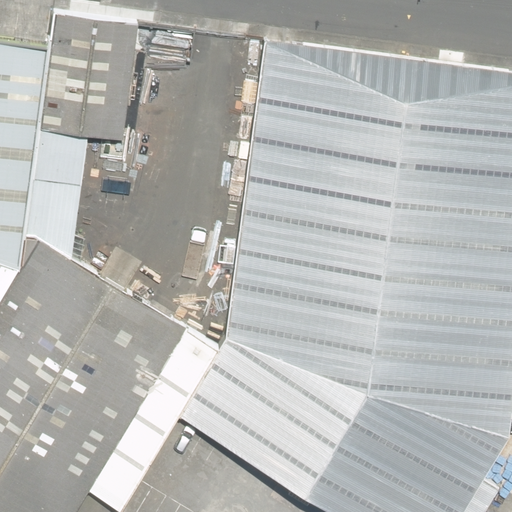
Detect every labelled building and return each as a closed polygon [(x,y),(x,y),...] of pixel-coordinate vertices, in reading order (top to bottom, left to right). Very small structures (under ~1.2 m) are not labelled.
[(49,44),(39,126),(124,138),(138,21),(53,9),(49,44)] [(222,346),(181,412),(344,511),(484,511),(501,486),(483,476),(508,433),(510,415),(511,414),(511,70),(251,36),(231,181),(247,184),(229,335),(222,346)] [(49,44),(0,37),(0,258),(22,267),(39,126),(49,44)] [(181,412),(222,346),(41,237),(22,267),(0,302),(0,510),(3,511),(75,511),(90,488),(122,508),(181,412)] [(0,302),(22,267),(0,258),(0,302)]
